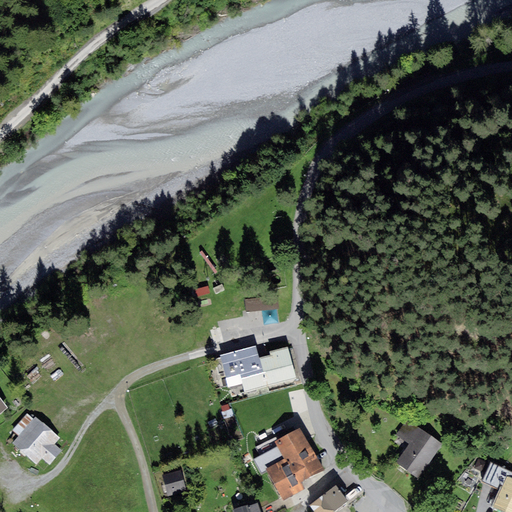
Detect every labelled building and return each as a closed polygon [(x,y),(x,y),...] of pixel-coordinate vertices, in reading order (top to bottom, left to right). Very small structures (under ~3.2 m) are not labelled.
[(257,344),(218,353),(227,388),(242,384),(244,393),(296,380),(287,345),(269,350),(270,355),(261,358),(257,344)] [(36,415),(12,442),(34,461),(38,456),(48,465),(52,461),(63,448),(54,440),(59,435),(36,415)] [(402,451),(395,461),(418,477),(443,442),(408,418),(396,435),(408,443),(402,451)] [(301,427),(274,440),(283,458),(265,467),(282,499),(304,487),(300,480),(307,477),(323,469),(301,427)] [(504,484),(493,507),(505,511),(511,511),(511,470),(491,461),(482,480),(497,487),(500,482),(504,484)] [(180,470),(163,475),(166,486),(168,495),(185,490),(180,470)] [(336,484),(308,504),(314,511),(330,511),(342,503),(347,499),(336,484)] [(260,511),(258,502),(232,509),(233,511),(260,511)]
